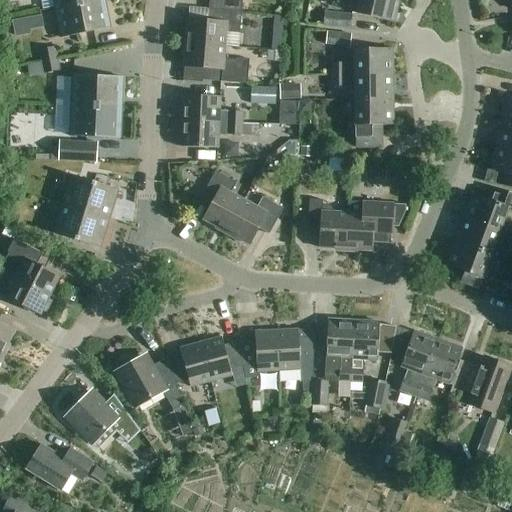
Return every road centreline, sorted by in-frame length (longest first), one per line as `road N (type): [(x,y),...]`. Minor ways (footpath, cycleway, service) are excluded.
road 1 (residential): [(143,230),(157,0)]
road 2 (residential): [(405,271),(362,288),(236,275)]
road 3 (residential): [(85,325),(111,333),(214,297),(236,275)]
road 4 (residential): [(409,37),(423,141),(443,185)]
road 5 (residential): [(0,439),(85,325)]
road 6 (residential): [(443,185),(468,122),(468,61)]
